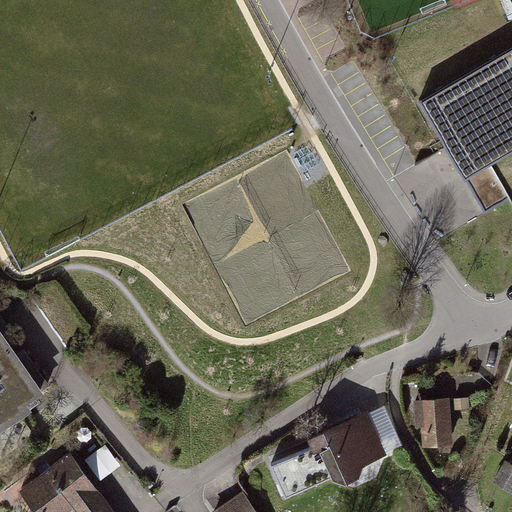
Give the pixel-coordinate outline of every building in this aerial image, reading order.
[(511,45),(418,98),(487,213),(511,198),(488,159),(511,145),(511,45)] [(0,334),(0,433),(27,416),(21,407),(39,396),(0,334)] [(449,400),(417,401),(419,447),(450,446),(449,400)] [(365,412),(264,458),(283,501),(385,455),(365,412)] [(109,511),(63,452),(14,490),(31,511),(109,511)] [(253,511),(242,493),(212,511),(253,511)]
